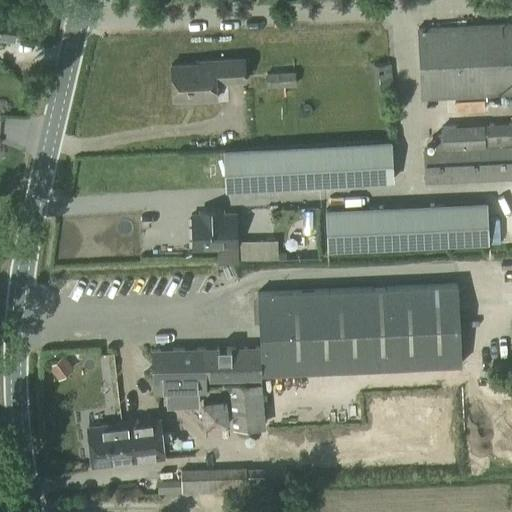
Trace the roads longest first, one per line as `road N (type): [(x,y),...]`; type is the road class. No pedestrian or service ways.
road 1 (tertiary): [(30,511),(18,346),(23,274),(84,0)]
road 2 (unknown): [(21,305),(188,310),(258,276),(437,266),(464,270),(511,295)]
